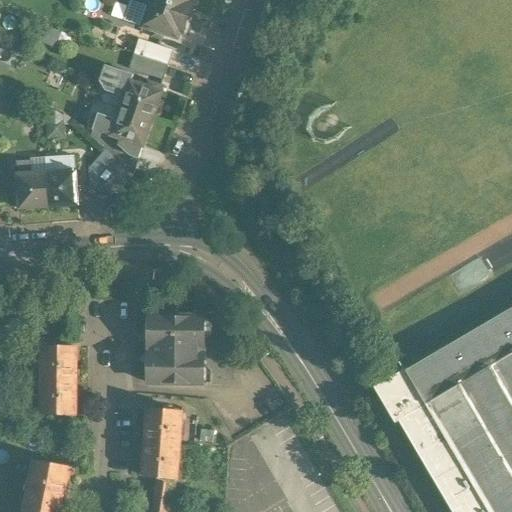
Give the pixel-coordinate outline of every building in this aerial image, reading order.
[(151,0),(129,0),(129,2),(131,3),(149,9),(151,0)] [(190,12),(154,0),(151,0),(149,9),(142,28),(154,32),(152,38),(161,41),(163,35),(177,40),(179,34),(182,35),(190,12)] [(188,0),(154,0),(190,12),(193,3),(188,1),(188,0)] [(149,9),(131,3),(125,21),(142,28),(149,9)] [(173,52),(146,43),(144,49),(141,57),(168,66),(173,52)] [(141,57),(144,49),(128,44),(126,51),(134,54),(141,57)] [(141,57),(134,54),(129,70),(163,81),(168,66),(141,57)] [(133,76),(105,67),(100,83),(105,93),(123,99),(129,82),(131,83),(133,76)] [(131,83),(129,82),(123,99),(120,110),(151,120),(157,103),(158,103),(161,93),(155,91),(157,85),(147,82),(145,88),(131,83)] [(151,120),(120,110),(116,121),(110,137),(120,140),(142,148),(146,138),(145,138),(151,120)] [(116,121),(98,115),(92,131),(110,137),(116,121)] [(92,150),(92,140),(90,138),(73,122),(74,150),(92,150)] [(110,137),(92,131),(90,138),(92,140),(110,156),(115,149),(122,152),(118,147),(120,140),(110,137)] [(142,148),(120,140),(118,147),(122,152),(139,157),(142,148)] [(122,152),(115,149),(110,156),(113,159),(132,176),(139,157),(122,152)] [(113,159),(87,188),(88,190),(116,194),(132,176),(113,159)] [(74,160),(45,162),(46,174),(48,208),(83,206),(81,188),(76,188),(74,160)] [(29,163),(16,164),(17,188),(12,188),(13,206),(18,206),(19,210),(48,208),(46,174),(30,175),(29,163)] [(511,511),(511,309),(406,372),(405,370),(373,389),(384,407),(381,408),(387,419),(390,417),(394,425),(398,422),(451,511),(511,511)] [(174,318),(147,318),(147,320),(148,320),(147,333),(147,336),(150,336),(150,345),(147,345),(147,347),(147,348),(147,353),(147,355),(149,355),(149,367),(147,367),(147,369),(147,381),(146,381),(146,384),(173,384),(173,386),(203,386),(203,383),(202,383),(202,366),(203,367),(203,364),(203,356),(204,354),(203,354),(203,349),(204,349),(204,347),(203,347),(203,339),(204,339),(204,336),(203,336),(203,319),(204,319),(204,317),(174,317),(174,318)] [(76,348),(41,348),(41,381),(75,382),(76,348)] [(21,373),(0,372),(0,380),(21,381),(21,373)] [(21,381),(0,380),(0,388),(21,389),(21,381)] [(75,382),(41,381),(40,415),(75,415),(75,382)] [(181,413),(147,410),(144,443),(178,446),(181,413)] [(178,446),(144,443),(141,477),(176,480),(178,446)] [(61,511),(70,469),(33,462),(22,511),(61,511)] [(172,485),(156,484),(153,502),(169,504),(172,485)] [(167,511),(169,504),(153,502),(151,511),(167,511)]
